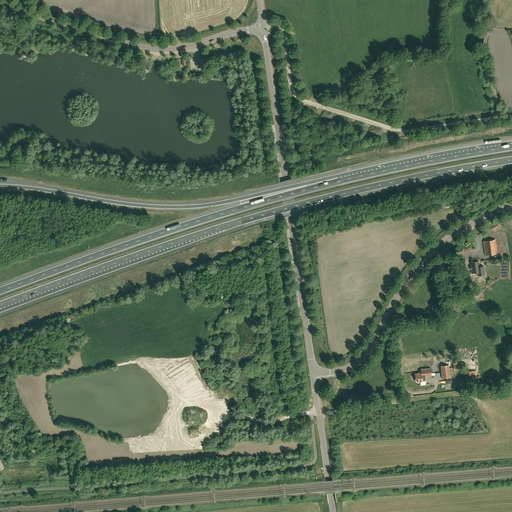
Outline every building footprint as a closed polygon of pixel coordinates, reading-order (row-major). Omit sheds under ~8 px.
[(483,241),(485,255),(497,254),(495,240),(483,241)] [(477,276),(479,275),(484,275),(483,267),(479,267),(478,261),(471,262),(472,273),(477,273),(477,276)] [(442,379),(450,378),(448,365),(440,366),(442,379)] [(421,369),(421,373),(415,374),(416,382),(425,381),(425,376),(431,376),(431,368),(421,369)] [(465,380),(473,379),(473,371),(465,372),(465,380)]
